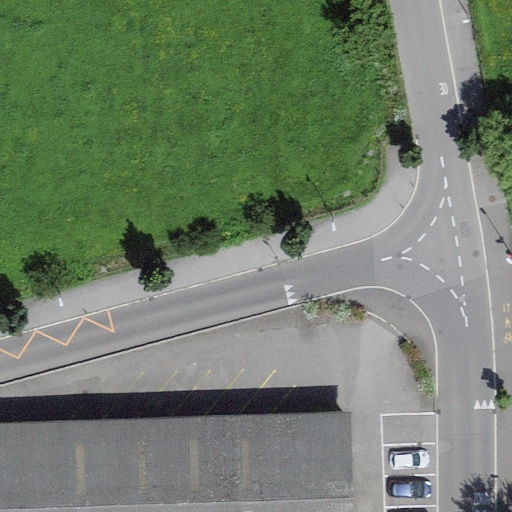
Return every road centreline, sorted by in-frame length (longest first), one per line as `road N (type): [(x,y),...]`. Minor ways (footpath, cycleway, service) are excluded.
road 1 (residential): [(451,241),(0,363)]
road 2 (unclassified): [(462,511),(461,314),(451,241)]
road 3 (unclassified): [(451,241),(413,0)]
